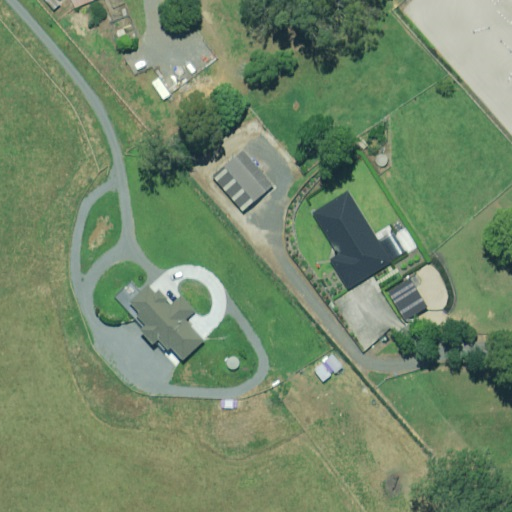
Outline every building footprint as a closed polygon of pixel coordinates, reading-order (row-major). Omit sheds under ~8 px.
[(74,0),(78,9),(100,0),(74,0)] [(276,187),(247,152),(228,168),(230,170),(218,180),(246,213),(276,187)] [(393,264),(351,194),(315,215),(341,257),(332,262),(350,291),(393,264)] [(136,313),(148,326),(142,332),(156,346),(161,341),(171,351),(174,349),(186,362),(207,341),(188,322),(197,313),(179,294),(171,301),(154,283),(133,304),(139,310),(136,313)] [(241,358),(229,360),(231,371),(243,368),(241,358)]
